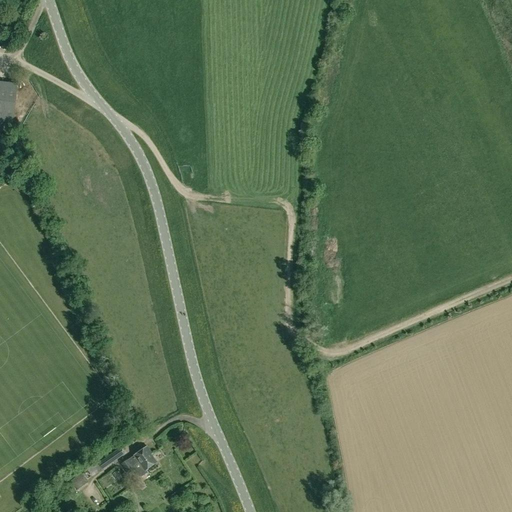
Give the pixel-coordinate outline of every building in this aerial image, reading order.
[(0,122),(12,124),(18,84),(0,81),(0,122)] [(134,470),(134,471),(137,475),(138,476),(140,477),(142,477),(148,473),(146,470),(157,463),(151,454),(152,453),(148,447),(128,461),(134,470)] [(103,468),(124,454),(119,448),(99,463),(103,468)] [(129,474),(134,471),(134,470),(128,461),(123,465),(129,474)] [(80,475),(71,481),(78,491),(87,484),(80,475)]
